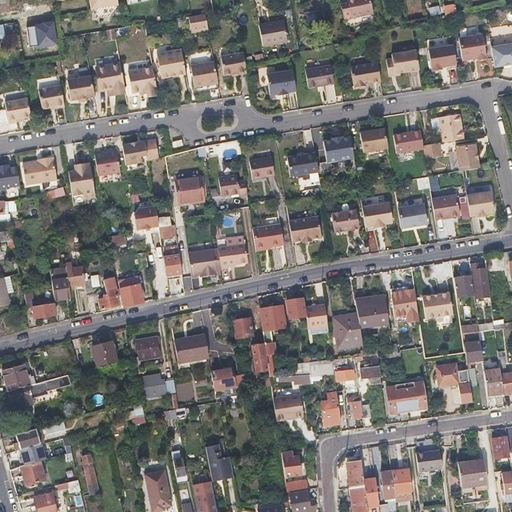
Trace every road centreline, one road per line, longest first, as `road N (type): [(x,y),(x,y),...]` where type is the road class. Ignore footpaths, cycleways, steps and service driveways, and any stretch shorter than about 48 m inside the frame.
road 1 (residential): [(511,237),(302,274),(0,350)]
road 2 (residential): [(511,206),(479,97),(460,93),(273,126)]
road 3 (residential): [(330,511),(326,457),(339,442),(511,415)]
road 4 (residential): [(0,146),(148,120)]
